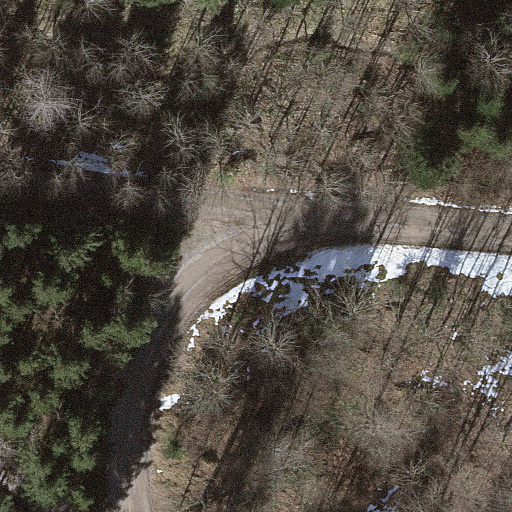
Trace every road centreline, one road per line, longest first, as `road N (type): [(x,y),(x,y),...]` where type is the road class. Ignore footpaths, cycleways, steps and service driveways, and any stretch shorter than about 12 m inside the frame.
road 1 (track): [(511,240),(0,172)]
road 2 (track): [(275,211),(182,302),(131,400),(129,511)]
